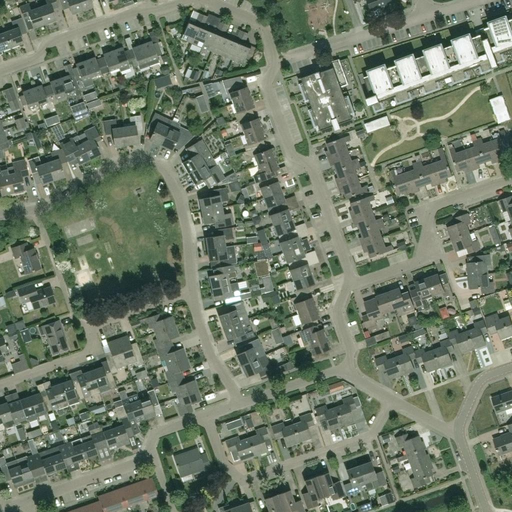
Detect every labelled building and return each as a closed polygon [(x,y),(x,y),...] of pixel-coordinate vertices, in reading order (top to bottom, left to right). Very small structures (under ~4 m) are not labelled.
[(0,0),(0,9),(3,12),(10,3),(6,0),(0,0)] [(44,0),(46,5),(39,8),(45,25),(56,21),(52,10),(58,8),(55,0),(44,0)] [(82,11),(78,0),(59,0),(63,10),(69,8),(72,15),(82,11)] [(78,0),(82,11),(92,8),(90,0),(78,0)] [(365,0),(369,11),(390,3),(389,0),(365,0)] [(45,25),(39,8),(31,11),(28,4),(19,7),(23,20),(29,18),(33,29),(45,25)] [(191,43),(203,15),(199,14),(195,23),(189,20),(181,39),(191,43)] [(203,15),(191,43),(201,47),(209,28),(203,26),(207,17),(203,15)] [(452,77),(454,83),(468,78),(465,72),(480,67),(483,73),(499,67),(498,63),(504,61),(501,54),(511,50),(511,19),(508,21),(506,17),(489,23),(491,27),(484,30),(486,33),(471,39),(470,35),(453,41),(454,45),(443,49),(441,45),(425,51),(426,55),(415,59),(413,55),(396,61),(398,65),(386,69),(385,65),(368,72),(370,75),(363,78),(371,97),(366,99),(368,107),(374,105),(376,111),(383,109),(381,103),(395,97),(398,103),(411,99),(409,92),(424,87),(426,93),(439,88),(437,82),(452,77)] [(5,32),(10,48),(23,43),(20,36),(26,33),(21,18),(10,22),(13,29),(5,32)] [(201,47),(202,47),(200,51),(205,53),(207,50),(211,52),(223,24),(219,22),(215,31),(209,28),(201,47)] [(227,25),(223,24),(211,52),(222,56),(230,37),(223,34),(227,25)] [(236,39),(230,37),(222,56),(232,60),(244,32),(240,31),(236,39)] [(0,51),(10,48),(5,32),(0,34),(0,51)] [(248,34),(244,32),(232,60),(243,64),(250,46),(244,43),(248,34)] [(151,42),(141,45),(149,67),(159,63),(157,57),(161,55),(156,43),(152,44),(151,42)] [(132,49),(127,51),(132,65),(133,64),(134,68),(138,66),(139,70),(149,67),(141,45),(132,49)] [(122,48),(112,51),(118,69),(118,68),(120,73),(129,69),(128,65),(129,66),(132,65),(127,51),(124,52),(122,48)] [(118,69),(112,51),(103,55),(104,58),(100,59),(103,69),(107,67),(109,72),(118,69)] [(103,69),(100,59),(96,60),(95,58),(85,61),(91,78),(101,75),(99,70),(103,69)] [(91,78),(85,61),(75,65),(76,67),(72,69),(77,81),(80,80),(81,82),(91,78)] [(318,67),(319,72),(301,78),(303,84),(300,85),(306,101),(309,100),(313,110),(310,111),(316,127),(319,126),(321,131),(334,127),(336,131),(341,129),(339,125),(353,120),(351,114),(354,113),(348,97),(345,98),(341,87),(347,85),(338,61),(318,67)] [(170,71),(170,69),(169,67),(165,65),(161,67),(160,70),(161,74),(165,75),(169,73),(170,71)] [(193,70),(189,78),(196,81),(200,73),(193,70)] [(69,75),(59,79),(65,96),(75,93),(76,96),(81,94),(74,77),(70,78),(69,75)] [(65,96),(59,79),(50,82),(51,85),(46,87),(50,97),(54,95),(56,100),(65,96)] [(124,88),(122,82),(116,84),(118,90),(124,88)] [(210,84),(203,85),(208,99),(216,96),(212,83),(210,84)] [(232,104),(250,97),(247,87),(244,88),(241,83),(225,89),(227,95),(229,94),(232,104)] [(50,97),(46,87),(43,88),(42,85),(31,89),(38,106),(48,103),(46,98),(50,97)] [(10,107),(18,104),(12,87),(4,90),(10,107)] [(38,106),(31,89),(22,92),(23,95),(19,97),(22,106),(26,105),(28,110),(38,106)] [(203,95),(195,98),(198,105),(205,102),(203,95)] [(502,95),(490,99),(498,124),(511,120),(502,95)] [(250,97),(232,104),(236,114),(234,115),(236,120),(253,114),(251,108),(254,107),(250,97)] [(87,104),(89,109),(101,105),(99,99),(87,104)] [(77,105),(79,111),(86,109),(83,102),(77,105)] [(172,121),(165,118),(155,113),(148,127),(154,130),(149,140),(160,146),(172,121)] [(253,114),(236,120),(238,126),(240,125),(244,135),(262,128),(258,119),(255,120),(253,114)] [(58,123),(56,116),(49,119),(51,125),(58,123)] [(129,118),(130,123),(123,124),(124,128),(126,145),(138,144),(136,131),(142,130),(140,116),(129,118)] [(16,126),(25,123),(23,117),(14,121),(16,126)] [(387,117),(364,125),(367,134),(390,126),(387,117)] [(126,145),(124,128),(116,129),(115,119),(103,121),(105,135),(112,134),(114,147),(126,145)] [(172,121),(160,146),(172,151),(177,140),(185,144),(195,135),(179,127),(179,125),(179,124),(172,121)] [(25,123),(16,126),(18,131),(27,128),(25,123)] [(62,130),(59,124),(51,128),(54,134),(62,130)] [(82,144),(89,160),(100,154),(95,143),(101,140),(94,127),(84,133),(88,141),(82,144)] [(244,135),(247,145),(243,146),(245,152),(264,145),(262,140),(265,138),(262,128),(244,135)] [(7,141),(3,130),(0,131),(0,150),(12,146),(10,139),(7,141)] [(364,130),(356,132),(358,139),(366,136),(364,130)] [(492,141),(499,162),(507,159),(506,156),(511,153),(511,152),(504,131),(500,132),(501,138),(492,141)] [(77,136),(61,144),(59,145),(61,149),(68,162),(76,159),(79,165),(89,160),(82,144),(77,136)] [(328,159),(348,152),(345,143),(351,141),(349,136),(326,144),(329,151),(325,152),(328,159)] [(499,162),(492,141),(483,144),(481,139),(477,140),(485,163),(491,161),(492,164),(499,162)] [(213,160),(209,154),(201,140),(186,150),(191,158),(182,164),(188,174),(213,160)] [(474,147),(465,150),(472,171),(480,168),(478,165),(485,163),(477,140),(473,142),(472,142),(474,147)] [(264,145),(245,152),(243,153),(245,160),(254,157),(257,166),(275,159),(271,149),(268,150),(266,144),(264,145)] [(472,171),(465,150),(456,154),(454,148),(449,150),(457,172),(464,170),(465,173),(472,171)] [(53,162),(47,163),(53,181),(64,177),(60,165),(68,162),(61,149),(50,153),(53,162)] [(348,152),(328,159),(331,166),(334,165),(336,171),(359,163),(357,159),(352,161),(348,152)] [(441,161),(432,164),(439,184),(447,182),(446,178),(452,176),(444,153),(439,155),(441,161)] [(53,181),(47,163),(41,165),(38,157),(27,161),(31,174),(37,172),(41,185),(53,181)] [(257,166),(259,174),(252,176),(255,184),(260,182),(260,181),(272,178),(277,176),(275,170),(278,169),(275,159),(257,166)] [(213,160),(188,174),(195,185),(204,179),(209,188),(224,179),(213,160)] [(6,165),(12,193),(24,190),(21,177),(28,176),(24,161),(12,164),(13,167),(7,169),(6,165)] [(421,161),(417,163),(425,186),(431,183),(432,187),(439,184),(432,164),(423,167),(421,161)] [(359,163),(336,171),(338,178),(335,179),(338,186),(358,179),(355,170),(360,168),(359,163)] [(414,170),(405,173),(412,194),(420,191),(418,188),(425,186),(417,163),(412,165),(414,170)] [(0,191),(1,196),(12,193),(6,165),(5,165),(5,166),(0,167),(0,191)] [(82,169),(77,171),(81,179),(86,177),(82,169)] [(412,194),(405,173),(396,176),(394,171),(389,173),(397,195),(404,193),(405,196),(412,194)] [(272,178),(260,181),(260,182),(255,184),(253,184),(256,192),(260,190),(263,199),(281,192),(278,182),(279,182),(277,176),(272,178)] [(361,188),(358,179),(338,186),(340,194),(344,192),(346,199),(369,191),(367,186),(361,188)] [(201,211),(221,208),(220,203),(228,201),(226,188),(211,191),(212,197),(199,200),(201,211)] [(284,200),(281,192),(263,199),(267,209),(268,208),(269,212),(297,202),(295,196),(284,200)] [(245,203),(243,197),(240,195),(236,202),(239,204),(245,203)] [(352,219),(372,211),(369,203),(375,201),(373,196),(350,204),(353,210),(349,211),(352,219)] [(392,196),(385,199),(388,205),(394,202),(392,196)] [(511,220),(511,219),(511,196),(499,201),(503,213),(508,211),(511,220)] [(299,208),(297,202),(269,212),(270,216),(269,216),(273,226),(291,219),(288,212),(299,208)] [(223,215),(221,208),(201,211),(204,224),(214,222),(216,228),(233,225),(231,213),(223,215)] [(255,210),(249,212),(252,218),(258,216),(255,210)] [(372,211),(352,219),(355,226),(358,225),(360,231),(383,223),(381,218),(376,220),(372,211)] [(451,240),(469,234),(466,225),(471,224),(467,214),(455,219),(457,224),(447,228),(451,240)] [(294,227),(291,219),(273,226),(276,236),(277,236),(279,239),(307,229),(304,224),(294,227)] [(383,223),(360,231),(363,237),(359,238),(362,246),(382,238),(379,230),(384,228),(383,223)] [(234,246),(224,247),(223,240),(233,239),(231,228),(217,230),(218,236),(205,238),(207,250),(234,246)] [(309,235),(307,229),(279,239),(280,243),(279,244),(283,253),(309,244),(306,238),(299,241),(298,239),(309,235)] [(472,242),(469,234),(451,240),(456,252),(466,248),(469,254),(480,249),(477,240),(472,242)] [(268,243),(265,237),(259,239),(262,245),(268,243)] [(382,238),(362,246),(364,253),(368,252),(370,258),(393,250),(391,245),(385,247),(382,238)] [(405,241),(397,244),(399,250),(407,247),(405,241)] [(26,243),(11,249),(15,259),(19,257),(25,274),(41,269),(33,249),(29,250),(26,243)] [(309,244),(283,253),(286,263),(287,263),(289,267),(316,257),(314,251),(304,255),(303,252),(311,250),(309,244)] [(234,246),(207,250),(209,262),(221,260),(222,266),(237,264),(235,253),(234,246)] [(468,277),(487,274),(486,266),(491,265),(490,255),(478,257),(478,262),(467,264),(468,277)] [(316,257),(289,267),(290,270),(289,271),(293,281),(311,274),(308,266),(319,263),(316,257)] [(257,262),(261,277),(269,275),(266,260),(257,262)] [(211,288),(229,284),(227,279),(236,277),(233,265),(211,269),(212,276),(209,277),(211,288)] [(314,284),(311,274),(293,281),(296,290),(294,291),(296,297),(297,297),(307,293),(313,291),(311,285),(314,284)] [(488,283),(487,274),(468,277),(470,289),(481,288),(482,294),(494,293),(493,283),(488,283)] [(426,279),(433,296),(440,294),(442,299),(453,295),(448,283),(442,286),(438,275),(426,279)] [(433,296),(426,279),(415,283),(416,284),(409,286),(417,308),(418,308),(419,312),(429,308),(425,299),(433,296)] [(229,285),(229,284),(211,288),(214,300),(226,298),(227,304),(241,300),(237,283),(229,285)] [(33,285),(17,290),(22,303),(30,300),(34,310),(55,302),(49,288),(35,292),(33,285)] [(388,292),(394,310),(402,307),(404,313),(414,309),(410,297),(403,299),(399,288),(388,292)] [(16,296),(14,290),(4,294),(6,300),(16,296)] [(275,291),(260,296),(263,303),(268,302),(267,298),(277,295),(275,291)] [(394,310),(388,292),(376,297),(377,298),(384,317),(385,319),(389,318),(387,313),(394,310)] [(296,297),(290,299),(292,305),(294,304),(297,314),(316,308),(312,298),(309,299),(307,293),(297,297),(296,297)] [(377,298),(364,303),(369,315),(362,317),(367,329),(377,325),(375,320),(384,317),(377,298)] [(511,308),(511,307),(509,299),(503,301),(506,311),(511,308)] [(222,329),(246,320),(244,313),(245,312),(242,302),(228,307),(230,312),(218,317),(222,329)] [(450,317),(446,307),(439,309),(443,319),(450,317)] [(479,307),(472,310),(474,316),(482,313),(479,307)] [(319,318),(316,308),(297,314),(301,324),(299,325),(301,331),(318,325),(316,319),(319,318)] [(154,334),(175,327),(171,316),(160,320),(158,314),(145,319),(149,329),(152,328),(154,334)] [(497,314),(485,318),(491,335),(498,332),(501,340),(511,335),(511,325),(509,316),(499,320),(497,314)] [(246,320),(222,329),(227,340),(239,336),(241,341),(254,336),(251,326),(249,327),(246,320)] [(467,331),(474,349),(486,345),(482,334),(488,332),(483,320),(474,324),(475,329),(467,331)] [(59,321),(41,327),(44,334),(45,334),(53,355),(68,349),(64,338),(65,337),(59,321)] [(129,324),(131,329),(141,326),(139,321),(129,324)] [(301,331),(298,332),(303,348),(305,347),(327,339),(323,329),(320,330),(318,325),(301,331)] [(175,327),(154,334),(156,339),(153,341),(157,351),(170,346),(167,341),(179,337),(175,327)] [(281,334),(278,327),(271,331),(273,337),(281,334)] [(19,332),(24,344),(31,341),(27,329),(19,332)] [(474,349),(467,331),(459,335),(457,330),(448,333),(450,339),(452,345),(458,343),(462,354),(474,349)] [(389,331),(375,337),(377,342),(391,337),(389,331)] [(117,339),(126,365),(136,362),(137,365),(143,363),(138,346),(132,349),(127,336),(117,339)] [(126,365),(117,339),(107,343),(111,356),(105,358),(111,372),(112,374),(117,372),(116,369),(126,365)] [(264,356),(261,350),(263,349),(258,339),(245,345),(248,350),(236,355),(241,366),(264,356)] [(327,339),(305,347),(309,346),(312,356),(310,356),(312,362),(329,356),(327,350),(330,349),(327,339)] [(442,347),(434,350),(440,368),(452,364),(448,353),(454,351),(452,345),(450,339),(440,343),(442,347)] [(172,352),(170,346),(157,351),(160,361),(164,360),(166,366),(186,359),(183,348),(172,352)] [(404,355),(396,358),(402,376),(414,371),(410,360),(416,358),(414,352),(412,346),(402,350),(404,355)] [(424,349),(414,352),(416,358),(418,364),(424,362),(428,373),(440,368),(434,350),(425,353),(424,349)] [(264,356),(241,366),(246,377),(257,372),(260,378),(273,372),(266,357),(264,358),(264,356)] [(402,376),(396,358),(388,360),(386,356),(375,360),(379,372),(386,369),(390,380),(402,376)] [(186,359),(166,366),(168,371),(164,373),(168,383),(181,378),(179,373),(190,369),(186,359)] [(102,367),(92,370),(98,387),(100,393),(110,389),(110,390),(116,387),(112,374),(111,372),(105,374),(102,367)] [(98,387),(92,370),(82,374),(85,382),(79,384),(84,399),(100,393),(98,387)] [(181,378),(168,383),(172,393),(175,392),(177,398),(198,391),(194,380),(183,384),(181,378)] [(71,380),(61,384),(69,406),(79,402),(78,401),(84,399),(79,384),(73,386),(71,380)] [(69,406),(61,384),(51,387),(53,393),(47,395),(52,410),(57,408),(58,410),(69,406)] [(148,397),(139,401),(145,420),(156,416),(152,407),(158,405),(153,390),(146,392),(148,397)] [(198,391),(177,398),(179,403),(176,405),(179,415),(192,411),(190,405),(201,401),(198,391)] [(511,413),(511,392),(492,399),(497,413),(505,410),(507,415),(511,413)] [(39,394),(29,397),(37,420),(38,420),(37,418),(47,414),(46,412),(52,410),(47,395),(40,397),(39,394)] [(127,399),(125,400),(124,396),(119,398),(121,401),(123,406),(126,416),(127,416),(132,414),(135,423),(145,420),(139,401),(129,404),(127,399)] [(21,406),(15,408),(21,424),(27,422),(27,421),(28,421),(29,423),(37,420),(29,397),(19,401),(21,406)] [(344,404),(335,408),(341,426),(354,421),(350,411),(355,409),(351,397),(342,400),(344,404)] [(7,403),(0,405),(0,415),(5,429),(21,424),(15,408),(9,410),(7,403)] [(96,405),(88,408),(90,415),(97,413),(97,414),(106,411),(103,404),(97,406),(96,405)] [(133,436),(127,416),(126,416),(123,406),(114,409),(117,419),(118,419),(120,426),(113,429),(119,447),(129,443),(128,440),(127,438),(133,436)] [(341,426),(335,408),(327,410),(325,406),(315,409),(319,421),(325,419),(329,430),(341,426)] [(88,411),(79,414),(81,420),(90,417),(88,411)] [(312,413),(310,414),(299,417),(301,422),(292,425),(298,443),(311,438),(307,428),(314,425),(313,424),(316,423),(312,413)] [(73,417),(66,419),(68,425),(75,423),(73,417)] [(254,426),(251,418),(244,420),(247,429),(254,426)] [(242,425),(240,419),(233,421),(235,428),(242,425)] [(101,427),(99,428),(97,422),(93,424),(102,448),(100,445),(106,443),(108,447),(109,450),(119,447),(113,429),(112,429),(111,424),(101,428),(101,427)] [(298,443),(292,425),(284,428),(282,423),(271,427),(275,439),(283,436),(286,447),(298,443)] [(511,424),(508,426),(511,433),(505,435),(506,435),(494,440),(499,455),(511,450),(511,424)] [(90,435),(80,439),(87,458),(97,455),(96,451),(102,448),(93,425),(87,427),(89,432),(90,435)] [(248,438),(255,456),(267,452),(263,441),(269,439),(264,427),(255,431),(257,435),(248,438)] [(423,449),(425,449),(423,441),(420,442),(418,436),(408,439),(406,433),(395,438),(398,448),(402,446),(406,455),(423,449)] [(384,443),(390,441),(388,435),(381,437),(384,443)] [(255,456),(248,438),(239,441),(238,437),(225,441),(229,453),(237,450),(241,461),(255,456)] [(87,458),(80,439),(64,444),(74,471),(79,469),(77,462),(87,458)] [(74,471),(64,444),(48,450),(49,453),(56,471),(66,468),(68,473),(74,471)] [(197,449),(173,457),(180,477),(203,469),(204,471),(210,469),(205,454),(199,456),(197,449)] [(406,455),(396,458),(397,463),(407,459),(411,468),(430,461),(427,454),(425,455),(423,449),(406,455)] [(36,454),(32,456),(42,483),(47,481),(45,475),(56,471),(49,453),(48,450),(36,454)] [(25,457),(16,460),(24,485),(34,482),(36,485),(42,483),(32,456),(26,458),(25,457)] [(5,465),(3,466),(1,460),(0,460),(0,467),(1,471),(0,471),(0,475),(2,479),(4,479),(5,482),(11,480),(14,489),(24,485),(16,460),(5,464),(5,465)] [(430,461),(411,468),(414,477),(410,479),(413,489),(425,485),(423,479),(432,475),(430,469),(432,468),(430,461)] [(358,467),(363,483),(371,480),(373,488),(385,483),(381,472),(374,474),(370,462),(358,467)] [(363,483),(358,467),(346,471),(350,483),(343,485),(347,497),(359,492),(356,485),(363,483)] [(316,477),(323,497),(330,494),(332,500),(344,496),(339,482),(331,484),(328,473),(316,477)] [(208,476),(211,485),(218,483),(215,474),(208,476)] [(323,497),(316,477),(304,481),(308,492),(302,495),(307,509),(317,506),(315,500),(323,497)] [(152,478),(141,482),(147,500),(158,496),(152,478)] [(147,500),(141,482),(130,485),(136,504),(147,500)] [(130,485),(119,489),(125,507),(136,504),(130,485)] [(125,507),(119,489),(108,493),(115,511),(125,507)] [(277,495),(282,511),(288,511),(290,511),(304,511),(300,501),(294,503),(289,491),(277,495)] [(112,511),(115,511),(108,493),(98,497),(99,501),(102,508),(101,508),(102,511),(112,511)] [(282,511),(277,495),(264,500),(268,511),(282,511)] [(236,504),(238,511),(250,511),(247,500),(236,504)] [(99,501),(88,505),(90,511),(102,511),(101,508),(102,508),(99,501)] [(193,501),(184,504),(186,510),(195,507),(193,501)] [(334,505),(335,511),(344,511),(343,503),(334,505)]
